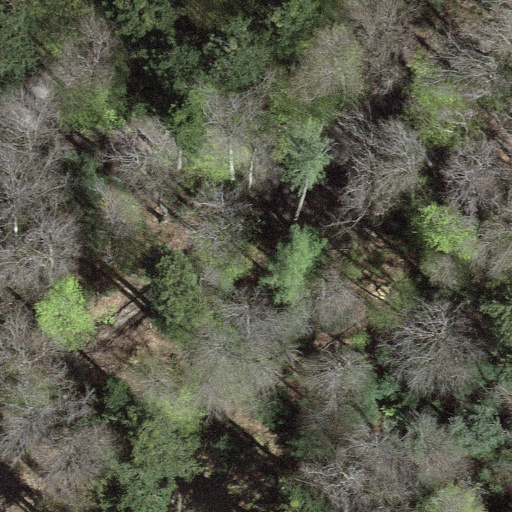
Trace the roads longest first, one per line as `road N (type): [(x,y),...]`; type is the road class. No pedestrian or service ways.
road 1 (track): [(0,142),(311,147),(511,25)]
road 2 (unclassified): [(112,0),(43,102),(0,142)]
